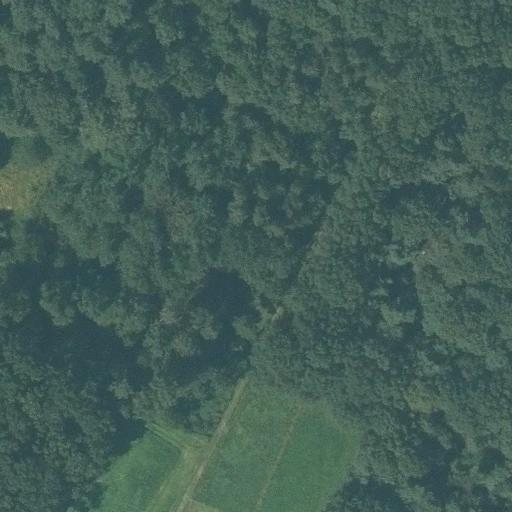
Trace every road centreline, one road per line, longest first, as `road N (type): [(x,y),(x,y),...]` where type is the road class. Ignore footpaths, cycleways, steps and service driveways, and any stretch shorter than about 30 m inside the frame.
road 1 (track): [(439,5),(292,308)]
road 2 (track): [(292,308),(174,511)]
